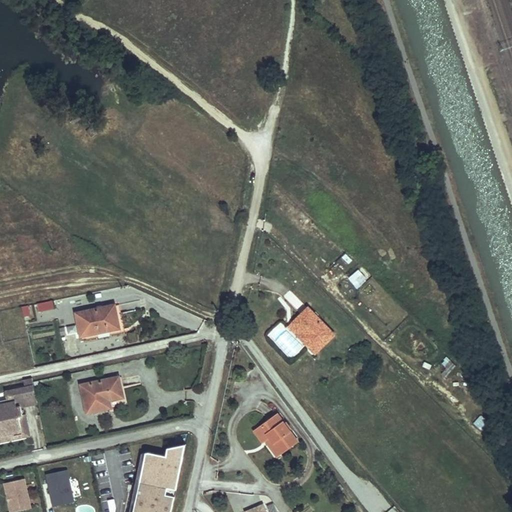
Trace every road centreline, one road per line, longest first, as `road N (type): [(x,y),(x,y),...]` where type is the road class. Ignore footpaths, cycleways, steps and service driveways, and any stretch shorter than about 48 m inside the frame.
road 1 (residential): [(263,170),(188,511)]
road 2 (track): [(58,0),(240,137),(263,170)]
